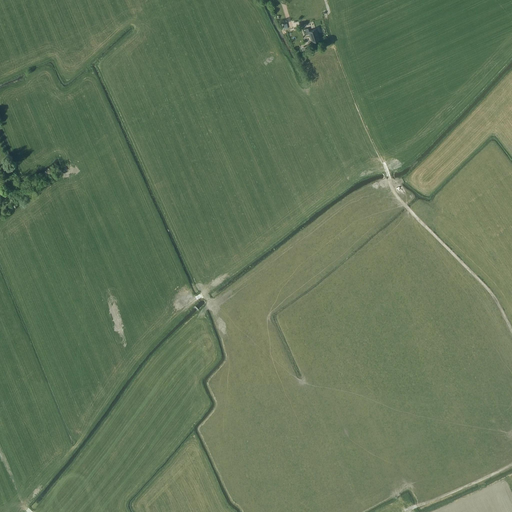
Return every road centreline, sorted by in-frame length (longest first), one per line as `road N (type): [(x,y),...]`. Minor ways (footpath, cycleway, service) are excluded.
road 1 (track): [(511,331),(491,294),(396,196),(386,170)]
road 2 (track): [(332,40),(386,170)]
